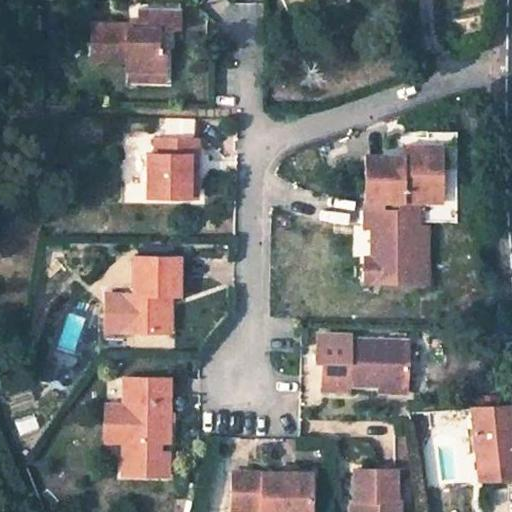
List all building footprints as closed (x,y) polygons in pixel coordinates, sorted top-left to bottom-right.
[(159,43),(159,27),(181,27),(182,21),(182,8),(141,7),(141,20),(141,27),(129,26),(129,20),(92,19),(91,56),(127,57),(127,65),(166,66),(167,43),(159,43)] [(166,66),(127,65),(126,77),(140,77),(166,78),(166,66)] [(150,155),(147,194),(188,195),(190,153),(199,153),(200,136),(196,136),(157,136),(156,151),(150,151),(150,155)] [(427,173),(428,148),(403,148),(403,158),(367,158),(366,204),(365,230),(372,230),(371,260),(371,284),(420,285),(421,247),(426,247),(427,229),(418,229),(418,204),(442,204),(442,173),(427,173)] [(442,173),(443,148),(428,148),(427,173),(442,173)] [(198,195),(199,153),(190,153),(188,195),(198,195)] [(182,298),(183,259),(155,258),(138,258),(136,295),(126,294),(124,332),(163,333),(165,298),(173,298),(182,298)] [(165,298),(163,333),(172,333),(173,298),(165,298)] [(413,348),(353,341),(350,363),(326,361),(323,390),(350,393),(351,386),(369,387),(381,388),(393,389),(409,390),(413,348)] [(168,442),(170,378),(125,376),(124,407),(123,441),(122,473),(167,475),(167,452),(157,452),(158,442),(168,442)] [(409,390),(393,389),(381,388),(380,396),(387,397),(408,398),(409,390)] [(470,409),(477,480),(511,476),(511,434),(509,405),(470,409)] [(123,441),(124,407),(110,406),(108,440),(123,441)] [(393,503),(393,471),(353,470),(352,503),(357,503),(356,511),(396,511),(397,503),(393,503)] [(262,511),(310,511),(311,476),(297,475),(283,474),(230,472),(229,509),(262,510),(262,511)] [(356,511),(357,503),(352,503),(347,503),(347,511),(356,511)]
